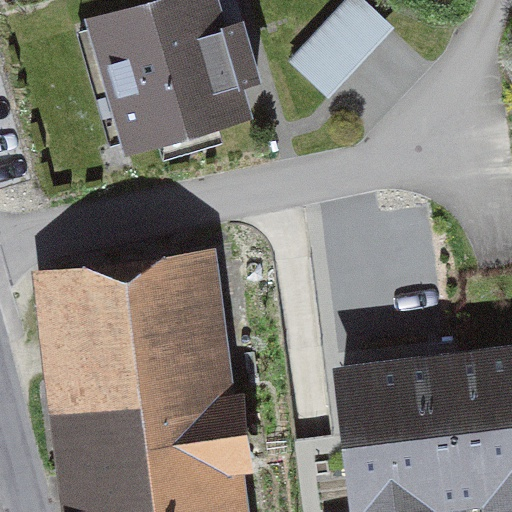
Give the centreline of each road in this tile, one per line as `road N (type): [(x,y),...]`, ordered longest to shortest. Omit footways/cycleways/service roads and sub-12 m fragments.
road 1 (residential): [(498,0),(427,151),(351,180),(0,252)]
road 2 (residential): [(33,511),(0,391)]
